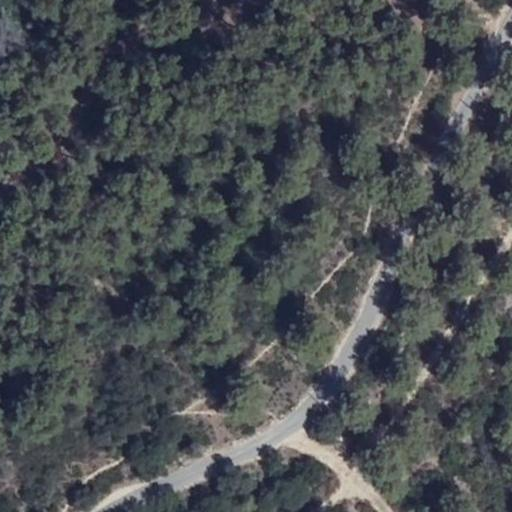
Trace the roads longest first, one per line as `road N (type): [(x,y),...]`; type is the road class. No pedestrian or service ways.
road 1 (unclassified): [(511,20),(340,372),(310,409),(278,434),(106,511)]
road 2 (track): [(335,455),(511,242)]
road 3 (track): [(278,434),(335,455),(391,511)]
